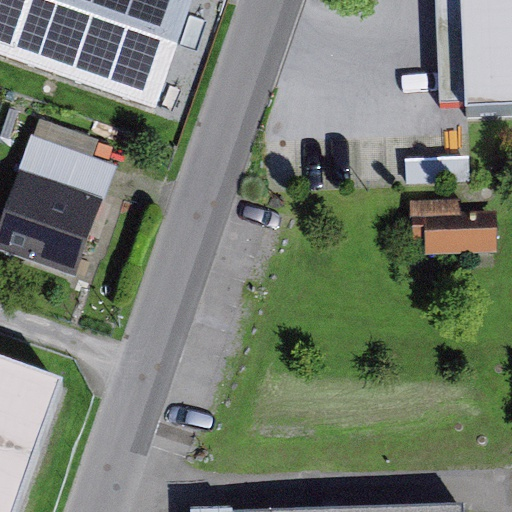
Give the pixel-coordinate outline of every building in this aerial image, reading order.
[(197,0),(0,0),(0,53),(162,108),(197,0)] [(511,184),(511,0),(466,0),(475,186),(511,184)] [(88,164),(45,149),(35,178),(27,175),(0,247),(0,253),(78,281),(106,203),(78,193),(88,164)] [(501,214),(462,217),(461,201),(414,204),(417,244),(434,243),(434,258),(503,253),(501,214)] [(0,511),(29,511),(71,397),(0,370),(0,511)]
